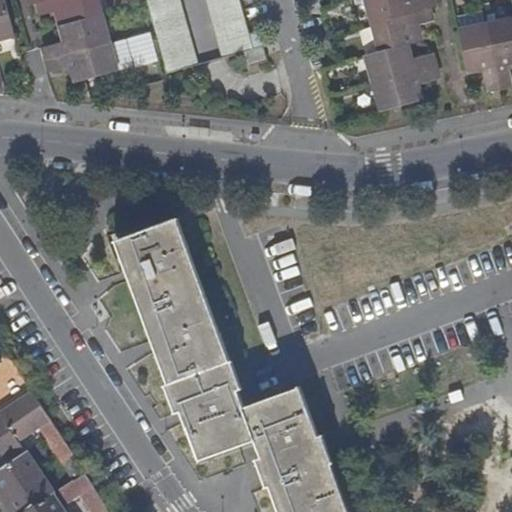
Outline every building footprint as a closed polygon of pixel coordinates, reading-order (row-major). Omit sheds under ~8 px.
[(0,0),(0,36),(15,32),(6,0),(0,0)] [(58,11),(62,26),(102,15),(98,0),(41,0),(39,1),(42,14),(58,11)] [(152,0),(148,1),(152,15),(183,7),(180,0),(152,0)] [(204,0),(209,14),(240,6),(238,0),(204,0)] [(404,0),(360,0),(369,26),(424,12),(429,11),(426,0),(418,0),(406,3),(404,0)] [(209,14),(213,29),(244,19),(240,6),(209,14)] [(152,15),(157,29),(187,21),(183,7),(152,15)] [(424,12),(369,26),(377,54),(405,47),(417,44),(412,26),(427,23),(424,12)] [(44,43),(48,58),(110,41),(102,15),(62,26),(66,38),(44,43)] [(213,29),(217,43),(249,34),(244,19),(213,29)] [(511,63),(511,20),(485,26),(497,88),(510,86),(506,65),(511,63)] [(157,29),(161,43),(191,35),(187,21),(157,29)] [(497,88),(485,26),(455,32),(464,73),(479,70),(483,91),(497,88)] [(249,34),(217,43),(221,58),(253,50),(249,34)] [(161,43),(165,57),(195,49),(191,35),(161,43)] [(110,41),(48,58),(51,71),(73,65),(77,81),(118,70),(110,41)] [(405,47),(377,54),(364,58),(372,86),(434,70),(430,57),(408,63),(405,47)] [(195,49),(165,57),(169,72),(200,64),(195,49)] [(434,70),(372,86),(380,113),(420,104),(416,87),(437,81),(434,70)] [(242,389),(237,376),(232,362),(230,363),(178,222),(165,227),(117,244),(127,272),(153,344),(169,387),(166,388),(175,412),(176,415),(182,413),(200,461),(255,441),(257,448),(261,459),(256,461),(260,472),(266,488),(270,487),(278,511),(347,511),(330,463),(333,462),(328,448),(323,436),(317,438),(300,390),(245,410),(237,390),(242,389)] [(0,409),(31,388),(9,355),(0,361),(0,409)] [(51,419),(32,391),(0,412),(0,449),(7,460),(23,449),(18,441),(40,426),(51,419)] [(51,419),(40,426),(48,438),(58,430),(51,419)] [(58,430),(48,438),(57,451),(67,443),(58,430)] [(67,443),(57,451),(76,479),(85,472),(67,443)] [(0,469),(0,486),(17,511),(26,511),(54,494),(26,453),(0,469)] [(111,511),(85,472),(76,479),(61,489),(70,504),(84,496),(93,511),(111,511)] [(0,486),(0,497),(10,511),(16,511),(17,511),(0,486)] [(26,511),(67,511),(55,493),(54,494),(26,511)]
